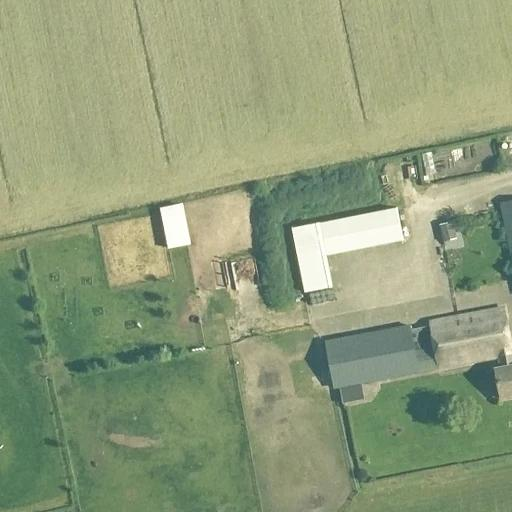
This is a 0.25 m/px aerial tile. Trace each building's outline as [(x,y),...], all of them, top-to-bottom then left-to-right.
[(511,202),(500,204),(511,265),(511,202)] [(401,207),(325,220),(331,253),(406,239),(401,207)] [(321,217),(292,224),(307,289),(336,282),(321,217)] [(493,370),(499,400),(511,397),(511,357),(503,309),(429,323),(438,367),(497,356),(499,369),(493,370)] [(408,326),(325,342),(333,389),(417,373),(408,326)] [(118,474),(134,473),(133,455),(118,456),(118,474)] [(44,496),(46,511),(56,511),(62,511),(60,494),(44,496)]
